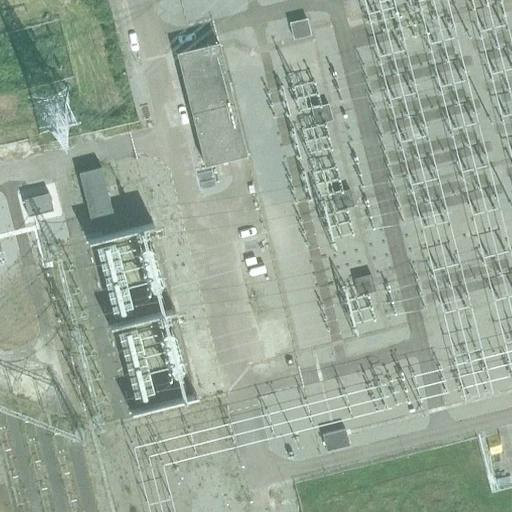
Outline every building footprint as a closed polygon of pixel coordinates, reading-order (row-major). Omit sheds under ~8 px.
[(310,34),(306,18),(289,22),(293,38),(310,34)] [(217,41),(175,51),(203,164),(245,153),(217,41)] [(331,119),(327,103),(311,107),(315,123),(331,119)] [(101,156),(112,193),(119,191),(108,154),(101,156)] [(100,166),(79,172),(89,217),(111,212),(100,166)] [(353,204),(349,188),(332,193),(336,209),(353,204)] [(48,192),(23,198),(27,215),(52,209),(48,192)] [(374,290),(370,274),(353,278),(357,294),(374,290)] [(349,444),(347,439),(346,435),(344,428),(322,433),(326,450),(349,444)] [(243,463),(216,469),(220,482),(246,475),(243,463)]
